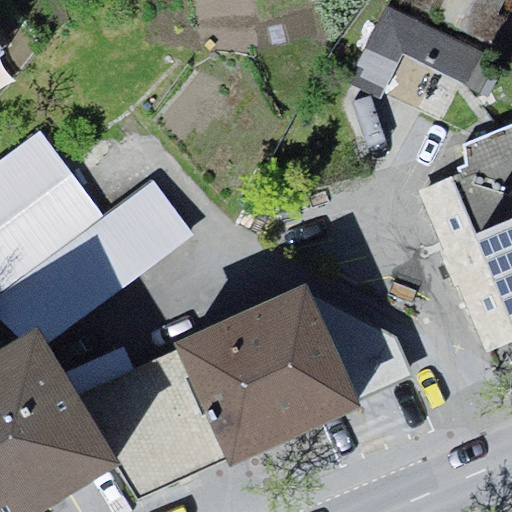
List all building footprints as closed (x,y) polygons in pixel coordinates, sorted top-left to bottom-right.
[(388,98),(412,54),(469,84),(485,53),(395,6),(355,81),(388,98)] [(0,292),(101,219),(38,132),(0,159),(0,292)] [(511,137),(467,158),(434,193),(503,356),(511,352),(511,137)] [(101,219),(0,292),(0,321),(22,343),(35,336),(43,348),(192,238),(151,182),(101,219)] [(307,291),(73,398),(118,472),(135,503),(412,378),(394,341),(307,291)] [(22,343),(0,356),(0,511),(51,511),(118,472),(73,398),(43,348),(35,336),(22,343)]
